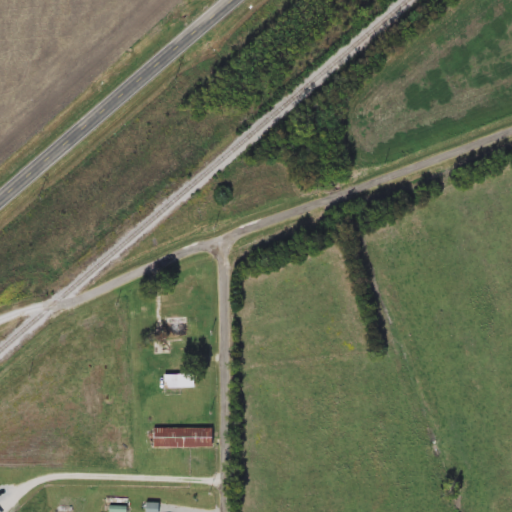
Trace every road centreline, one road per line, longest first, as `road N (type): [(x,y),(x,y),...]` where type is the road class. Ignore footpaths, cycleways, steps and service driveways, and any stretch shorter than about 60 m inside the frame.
road 1 (residential): [(0,319),(81,300),(511,125)]
road 2 (primary): [(0,200),(233,0)]
road 3 (residential): [(216,511),(223,242)]
